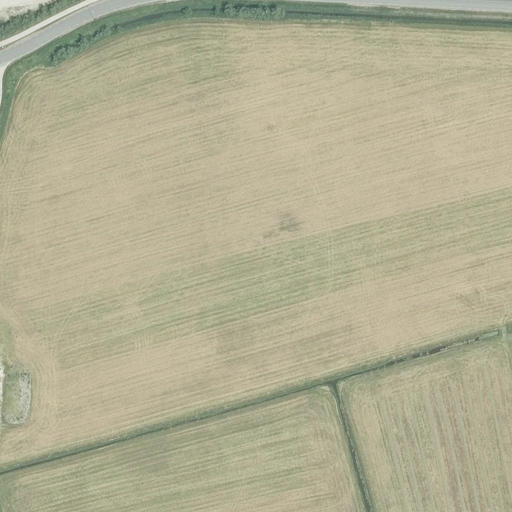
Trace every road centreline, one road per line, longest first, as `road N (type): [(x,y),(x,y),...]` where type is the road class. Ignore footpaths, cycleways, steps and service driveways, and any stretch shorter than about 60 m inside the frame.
road 1 (secondary): [(0,60),(77,18),(134,0)]
road 2 (secondary): [(391,0),(511,6)]
